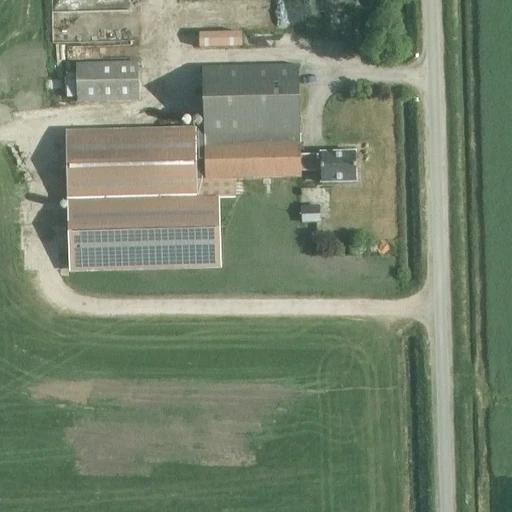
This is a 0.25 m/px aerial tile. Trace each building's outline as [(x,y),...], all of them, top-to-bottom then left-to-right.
[(335,42),(339,12),(323,10),(319,40),(335,42)] [(245,46),(244,30),(198,32),(198,47),(245,46)] [(300,64),(204,67),(206,133),(67,136),(71,269),(221,265),(219,198),(236,197),(236,179),(303,177),(303,171),(322,171),(323,183),(358,182),(357,150),(322,151),(322,154),(302,154),(300,64)] [(78,97),(78,103),(140,101),(139,64),(77,65),(77,71),(78,97)] [(317,207),(302,207),(303,225),(317,224),(317,207)]
